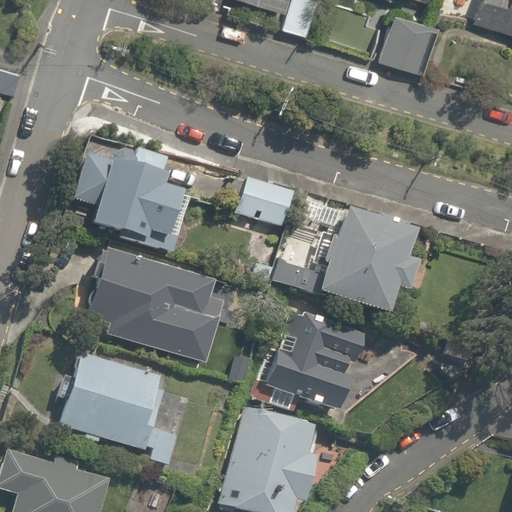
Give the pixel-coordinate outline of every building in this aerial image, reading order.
[(274,29),(302,38),(307,24),(302,22),(309,0),(233,0),(278,15),(274,29)] [(511,0),(479,0),(472,23),(511,37),(509,45),(511,46),(511,0)] [(427,24),(389,13),(374,61),(412,72),(427,24)] [(0,92),(11,96),(18,71),(0,66),(0,92)] [(105,149),(85,143),(68,206),(88,212),(83,231),(170,255),(188,189),(163,182),(169,159),(107,142),(105,149)] [(288,192),(239,175),(226,214),(276,231),(288,192)] [(406,231),(306,198),(297,226),(325,235),(306,291),(380,316),(389,289),(401,293),(411,260),(397,256),(406,231)] [(201,362),(213,315),(204,313),(212,279),(97,250),(77,331),(201,362)] [(291,307),(258,385),(327,412),(332,424),(426,350),(371,332),(368,339),(356,335),(358,328),(291,307)] [(52,396),(61,399),(53,426),(79,433),(76,442),(91,446),(94,438),(135,449),(132,458),(163,467),(173,431),(149,424),(163,374),(75,349),(67,376),(59,373),(52,396)] [(303,456),(312,428),(244,407),(214,506),(233,511),(286,511),(289,502),(296,504),(310,458),(303,456)] [(51,454),(49,463),(0,449),(0,491),(13,495),(7,511),(94,511),(104,479),(73,470),(75,461),(51,454)] [(511,511),(511,467),(502,502),(511,504),(511,511)] [(161,511),(168,495),(146,485),(134,511),(161,511)]
